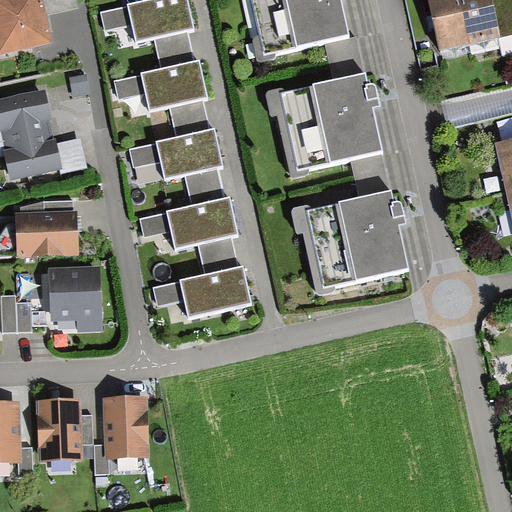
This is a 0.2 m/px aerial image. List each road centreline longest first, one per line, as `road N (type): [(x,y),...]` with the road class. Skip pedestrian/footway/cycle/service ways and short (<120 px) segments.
road 1 (residential): [(0,371),(144,364),(452,300)]
road 2 (residential): [(452,300),(390,0)]
road 3 (residential): [(452,300),(502,511)]
